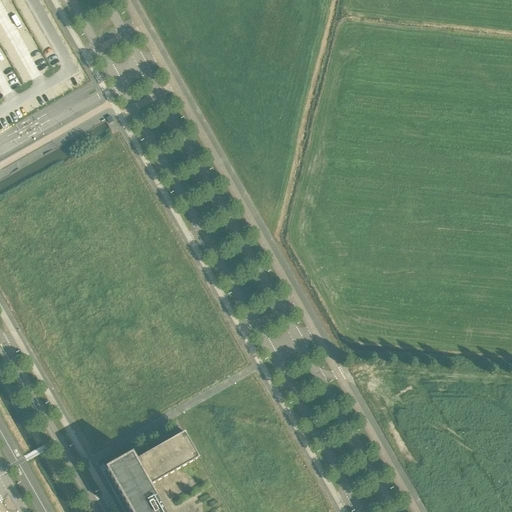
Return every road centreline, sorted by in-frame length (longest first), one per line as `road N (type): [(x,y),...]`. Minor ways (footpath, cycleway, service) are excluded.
road 1 (unclassified): [(115,78),(272,354)]
road 2 (unclassified): [(298,339),(142,63)]
road 3 (unclassified): [(396,511),(298,339)]
road 4 (tertiary): [(98,511),(0,340)]
road 5 (unclassified): [(272,354),(361,511)]
road 6 (unknown): [(495,511),(424,378)]
road 7 (unknown): [(412,376),(407,394),(467,511)]
